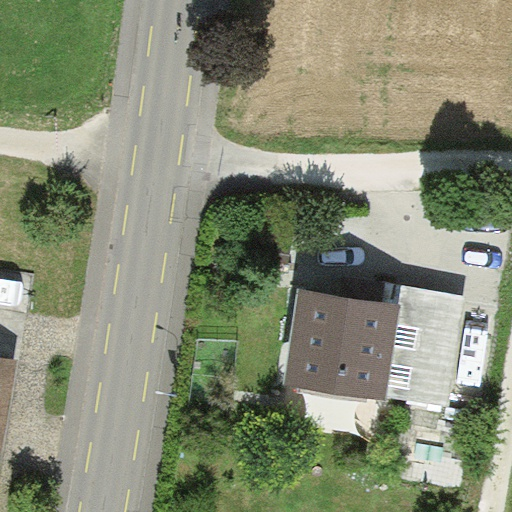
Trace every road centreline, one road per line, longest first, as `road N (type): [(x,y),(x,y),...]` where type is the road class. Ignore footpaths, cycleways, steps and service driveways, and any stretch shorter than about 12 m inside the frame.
road 1 (tertiary): [(152,161),(102,511)]
road 2 (tertiary): [(174,0),(152,161)]
road 3 (residential): [(0,136),(152,161)]
road 4 (track): [(511,378),(486,511)]
